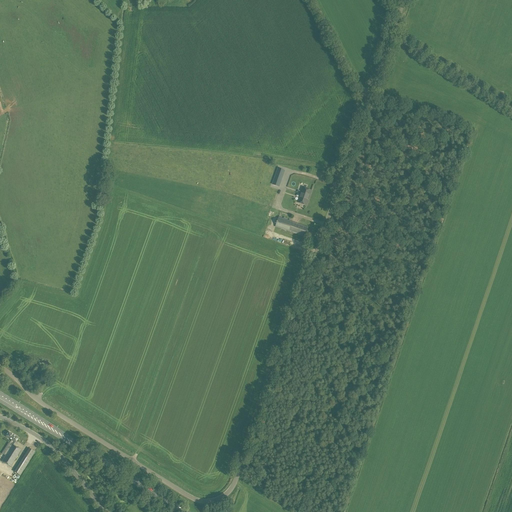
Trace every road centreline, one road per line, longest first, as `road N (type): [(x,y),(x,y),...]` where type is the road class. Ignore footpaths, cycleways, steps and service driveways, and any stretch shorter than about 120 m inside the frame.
road 1 (unclassified): [(232,487),(370,95)]
road 2 (unclassified): [(232,487),(208,501),(191,497),(37,400),(0,367)]
road 3 (primary): [(180,511),(0,396)]
road 4 (unclassified): [(105,511),(52,447),(0,417)]
road 5 (unclassified): [(511,109),(391,34)]
